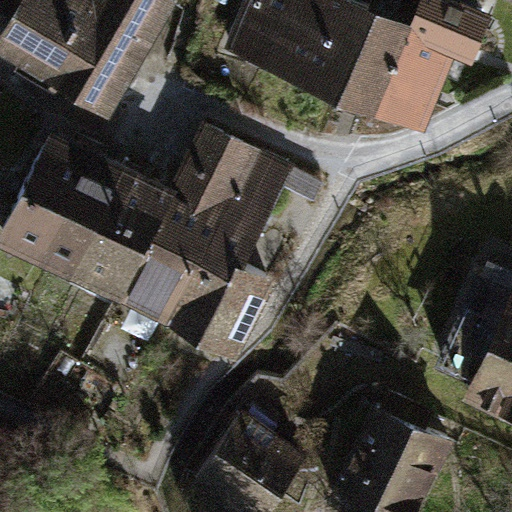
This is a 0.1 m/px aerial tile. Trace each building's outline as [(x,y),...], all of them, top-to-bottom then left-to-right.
[(175,3),(169,0),(21,0),(0,34),(0,56),(103,120),(175,3)] [(306,0),(251,0),(227,59),(268,76),(259,97),(333,128),(374,30),(306,1),(306,0)] [(384,0),(374,30),(333,128),(380,148),(433,138),(474,75),(489,20),(433,0),(384,0)] [(0,251),(0,263),(65,298),(126,183),(57,146),(0,251)] [(287,206),(203,164),(181,207),(122,323),(206,366),(287,206)] [(65,298),(122,323),(181,207),(126,183),(65,298)] [(480,374),(472,391),(511,409),(511,275),(490,265),(445,357),(480,374)] [(260,511),(301,453),(238,410),(195,473),(251,511),(260,511)] [(374,416),(329,511),(420,511),(449,451),(374,416)]
